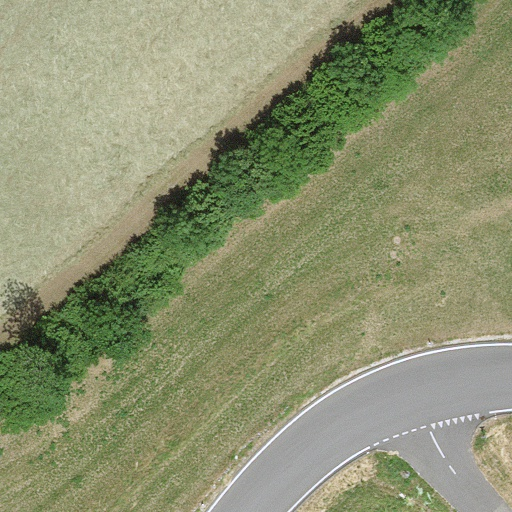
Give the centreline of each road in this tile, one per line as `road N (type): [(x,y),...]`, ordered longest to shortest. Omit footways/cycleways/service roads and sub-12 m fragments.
road 1 (tertiary): [(511,371),(466,374),(366,406),(280,469),(245,511)]
road 2 (track): [(416,386),(447,474),(487,511)]
